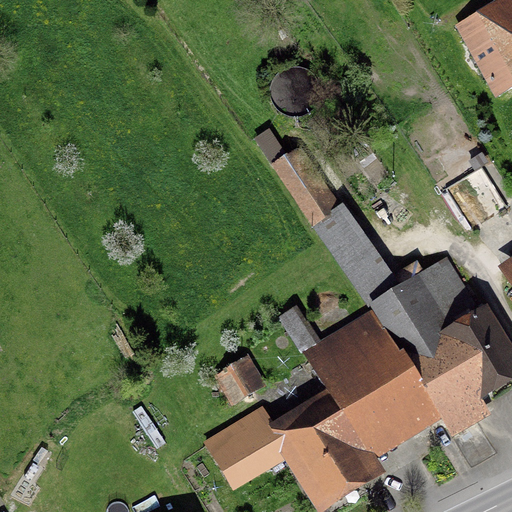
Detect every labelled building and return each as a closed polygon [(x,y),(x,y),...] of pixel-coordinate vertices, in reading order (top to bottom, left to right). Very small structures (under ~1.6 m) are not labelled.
[(511,6),(481,24),(476,15),(457,26),(497,98),(511,88),(511,78),(511,77),(511,6)] [(337,211),(334,213),(295,153),(272,167),(311,228),(367,308),(370,306),(400,354),(427,398),(438,417),(478,395),(511,373),(511,356),(487,314),(479,319),(445,265),(420,280),(413,269),(402,276),(407,288),(394,296),(337,211)] [(426,399),(437,418),(438,417),(427,398),(400,354),(397,356),(370,316),(314,350),(306,333),(291,311),(280,319),(294,341),(276,355),(288,373),(306,361),(332,404),(278,439),(273,433),(259,411),(204,444),(231,488),(264,468),(267,470),(286,458),(316,505),(373,470),(356,442),(426,399)] [(231,406),(261,388),(245,360),(214,377),(231,406)] [(143,511),(170,494),(154,471),(145,477),(113,431),(105,430),(70,455),(68,462),(98,510),(94,511),(143,511)]
